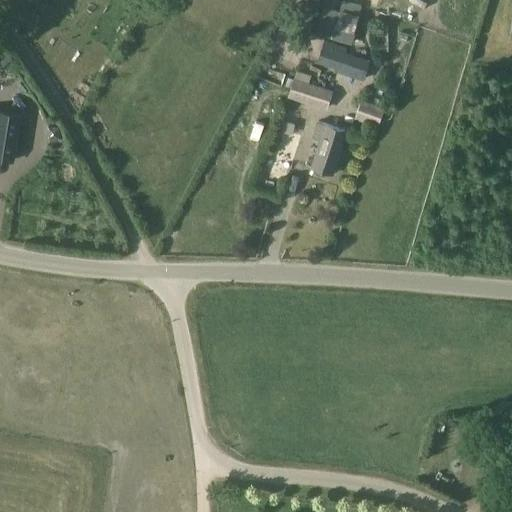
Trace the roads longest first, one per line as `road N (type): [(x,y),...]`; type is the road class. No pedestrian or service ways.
road 1 (unclassified): [(441,511),(348,480),(222,466),(201,447),(176,321),(150,270)]
road 2 (unclassified): [(511,294),(150,270)]
road 3 (track): [(0,19),(150,270)]
road 4 (unclassified): [(150,270),(0,255)]
